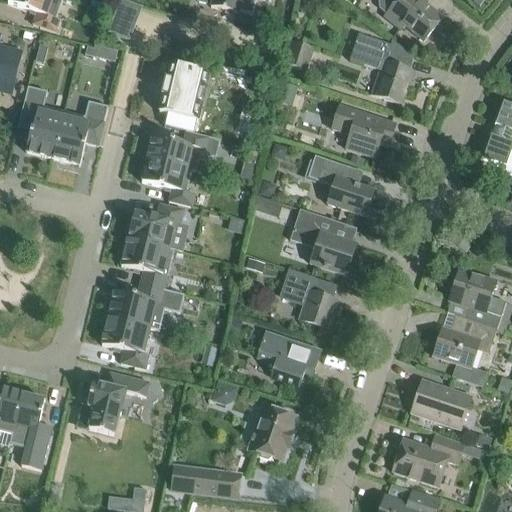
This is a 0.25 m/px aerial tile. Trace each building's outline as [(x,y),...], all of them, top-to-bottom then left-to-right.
[(56,21),(63,0),(9,0),(8,5),(37,16),(33,27),(55,35),(60,22),(56,21)] [(212,0),(211,8),(238,15),(239,12),(253,16),(257,0),(212,0)] [(443,20),(427,7),(418,0),(400,0),(399,0),(382,0),(380,3),(381,11),(388,16),(385,20),(401,32),(405,28),(424,43),(443,20)] [(111,36),(129,43),(133,32),(115,25),(111,36)] [(0,88),(1,89),(0,91),(13,94),(22,55),(0,50),(0,39),(1,36),(0,35),(0,88)] [(414,59),(398,47),(393,43),(391,48),(359,37),(351,63),(386,74),(377,100),(402,108),(410,84),(411,85),(415,74),(410,72),(414,59)] [(283,66),(307,73),(314,51),(290,44),(283,66)] [(47,48),(39,46),(36,54),(44,56),(47,48)] [(163,99),(159,115),(167,117),(164,129),(186,134),(194,136),(209,76),(171,67),(167,83),(165,82),(161,99),(163,99)] [(53,161),(64,114),(44,109),(48,94),(28,89),(18,129),(31,132),(26,154),(53,161)] [(99,149),(108,109),(89,104),(85,119),(64,114),(53,161),(80,167),(85,146),(99,149)] [(388,150),(391,141),(396,126),(342,108),(333,133),(351,139),(347,152),(374,161),(379,147),(388,150)] [(511,108),(510,108),(507,108),(504,110),(501,112),(500,115),(495,128),(497,129),(493,139),(491,138),(487,151),(486,154),(486,158),(488,161),(490,163),(493,165),(498,167),(496,170),(511,179),(511,108)] [(216,161),(220,142),(194,136),(186,134),(183,146),(153,138),(148,162),(192,173),(196,175),(201,157),(216,161)] [(311,179),(310,182),(317,185),(335,190),(329,207),(346,213),(365,219),(374,193),(359,188),(359,187),(344,183),(348,169),(325,162),(317,159),(311,179)] [(353,159),(350,166),(362,170),(364,163),(353,159)] [(186,195),(192,173),(148,162),(142,185),(172,192),(169,204),(192,210),(195,197),(186,195)] [(273,200),(277,190),(274,186),(264,182),(260,196),(273,200)] [(184,213),(160,207),(156,220),(135,215),(128,242),(170,252),(176,225),(181,226),(184,213)] [(356,247),(353,246),(334,240),(339,225),(301,213),(291,244),(316,252),(311,267),(346,278),(356,247)] [(456,233),(448,245),(464,256),(472,244),(456,233)] [(174,253),(170,252),(128,242),(121,269),(143,274),(140,287),(165,293),(165,292),(174,253)] [(491,300),(496,284),(459,272),(449,303),(470,310),(466,321),(474,324),(497,331),(506,305),(491,300)] [(338,303),(333,302),(310,294),(315,281),(290,273),(282,299),(307,307),(302,323),(329,332),(338,303)] [(170,293),(165,292),(165,293),(140,287),(137,299),(115,293),(109,321),(150,331),(150,332),(159,334),(165,312),(180,316),(184,297),(169,294),(170,293)] [(241,321),(231,318),(227,336),(240,339),(242,332),(239,331),(241,321)] [(144,357),(150,332),(150,331),(109,321),(102,348),(124,353),(121,366),(145,372),(149,358),(144,357)] [(489,357),(496,333),(497,331),(474,324),(469,339),(442,331),(433,359),(471,372),(477,353),(489,357)] [(313,378),(316,369),(321,354),(267,336),(258,361),(277,367),(272,380),(300,389),(304,375),(313,378)] [(149,386),(110,376),(106,389),(93,385),(87,409),(94,411),(88,432),(114,438),(119,417),(121,417),(126,395),(146,400),(149,386)] [(471,399),(442,389),(423,383),(412,416),(460,433),(471,399)] [(0,447),(9,450),(10,446),(12,436),(22,397),(0,391),(0,447)] [(12,436),(10,446),(26,450),(21,469),(41,473),(52,430),(39,427),(45,402),(22,397),(12,436)] [(296,419),(277,413),(263,409),(247,456),(268,463),(271,460),(281,463),(286,449),(289,450),(295,434),(291,433),(296,419)] [(464,448),(455,445),(436,439),(431,452),(403,443),(393,475),(438,490),(446,464),(457,468),(464,448)] [(241,479),(173,471),(170,495),(204,499),(238,503),(241,479)] [(135,491),(132,511),(144,511),(147,492),(135,491)] [(435,511),(439,503),(431,500),(412,494),(408,507),(385,500),(380,511),(435,511)]
